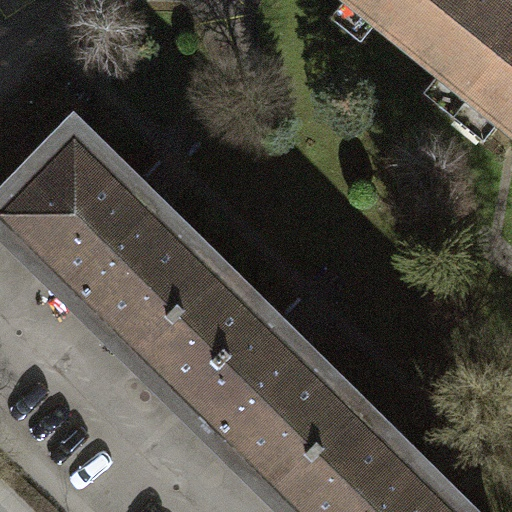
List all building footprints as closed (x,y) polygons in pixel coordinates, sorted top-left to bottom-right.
[(355,0),(473,95),(511,46),(511,7),(503,0),(355,0)] [(511,46),(473,95),(511,126),(511,46)] [(79,111),(42,74),(0,117),(0,205),(2,207),(70,138),(61,130),(79,111)] [(0,209),(0,218),(137,352),(216,271),(156,213),(164,205),(144,186),(137,194),(74,133),(70,138),(2,207),(0,209)] [(277,330),(216,271),(137,352),(277,488),(356,407),(296,349),(304,341),(284,322),(277,330)] [(416,466),(356,407),(277,488),(301,511),(463,511),(435,485),(443,477),(424,458),(416,466)]
